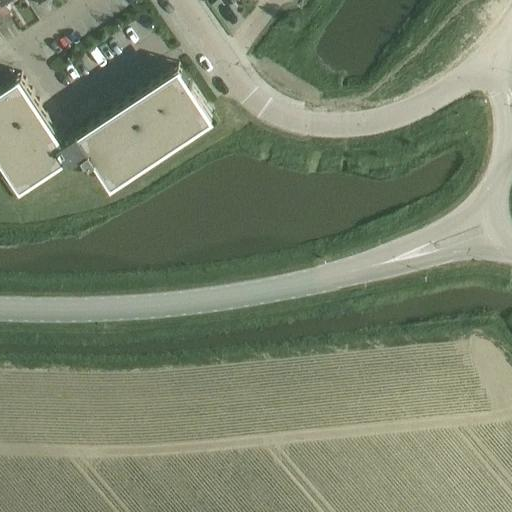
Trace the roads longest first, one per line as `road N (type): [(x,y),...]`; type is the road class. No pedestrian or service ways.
road 1 (secondary): [(0,310),(220,300),(386,264)]
road 2 (residential): [(491,57),(406,115),(350,126),(279,116),(256,103),(223,64)]
